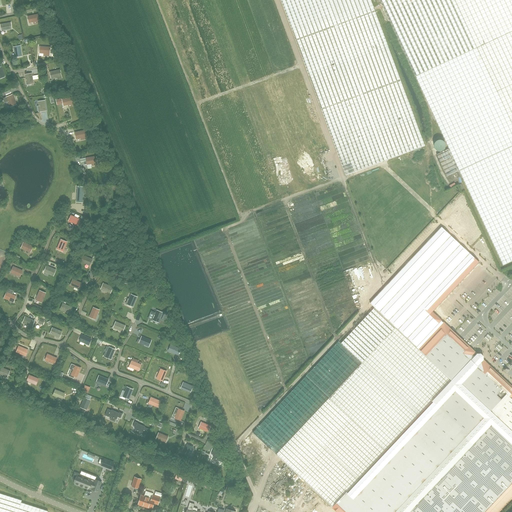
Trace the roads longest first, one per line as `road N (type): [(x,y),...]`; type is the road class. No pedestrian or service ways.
road 1 (unknown): [(232,447),(381,286)]
road 2 (track): [(285,198),(238,215),(196,104),(243,86)]
